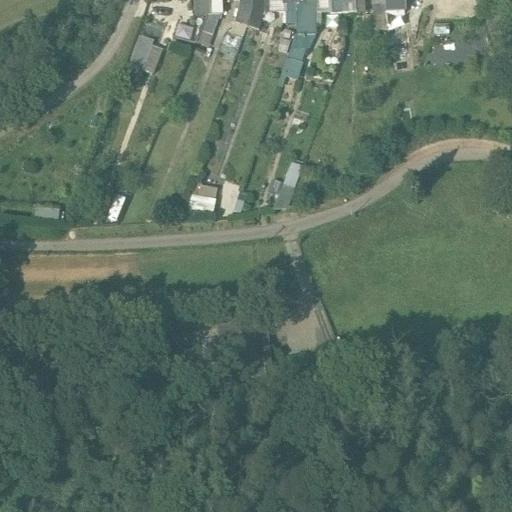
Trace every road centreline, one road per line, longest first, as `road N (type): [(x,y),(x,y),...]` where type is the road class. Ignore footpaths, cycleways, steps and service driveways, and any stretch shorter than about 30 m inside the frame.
road 1 (residential): [(0,251),(149,248),(291,231),(336,217),(425,164),(468,157),(511,164)]
road 2 (residential): [(135,0),(96,75),(0,140)]
